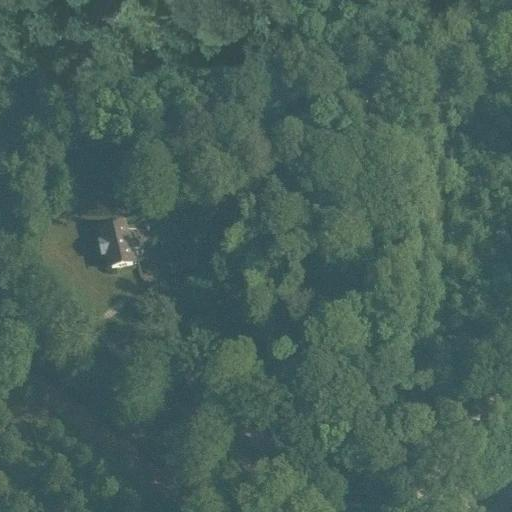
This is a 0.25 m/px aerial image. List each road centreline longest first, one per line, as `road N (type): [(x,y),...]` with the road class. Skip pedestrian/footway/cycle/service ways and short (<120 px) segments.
road 1 (primary): [(0,153),(115,0)]
road 2 (track): [(413,511),(511,387)]
